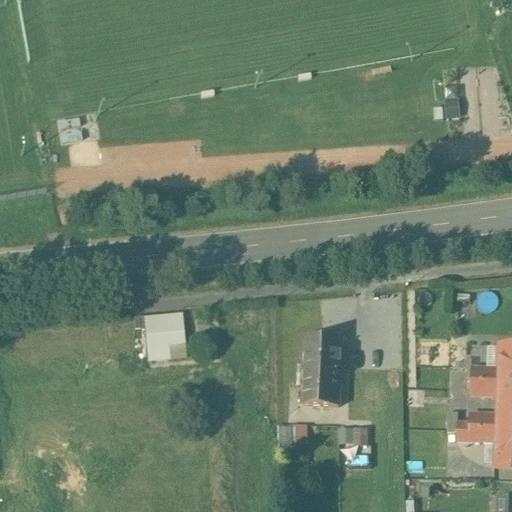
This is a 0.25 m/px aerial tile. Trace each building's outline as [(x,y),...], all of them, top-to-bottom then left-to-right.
[(61,142),(82,141),(80,119),(60,121),(61,142)] [(181,315),(143,319),(147,363),(169,361),(168,347),(184,346),(181,315)] [(343,339),(305,338),(302,407),(339,408),(343,339)] [(511,345),(500,345),(499,347),(501,347),(500,371),(499,398),(498,418),(497,444),(496,468),(495,468),(495,470),(511,470),(511,345)] [(500,371),(472,370),(471,397),(499,398),(500,371)] [(498,418),(469,416),(469,427),(458,426),(457,442),(497,444),(498,418)] [(307,444),(309,426),(296,425),(294,443),(307,444)] [(369,445),(368,428),(339,429),(339,446),(369,445)] [(511,494),(511,482),(503,483),(504,495),(511,494)] [(511,511),(511,501),(500,501),(499,511),(511,511)]
